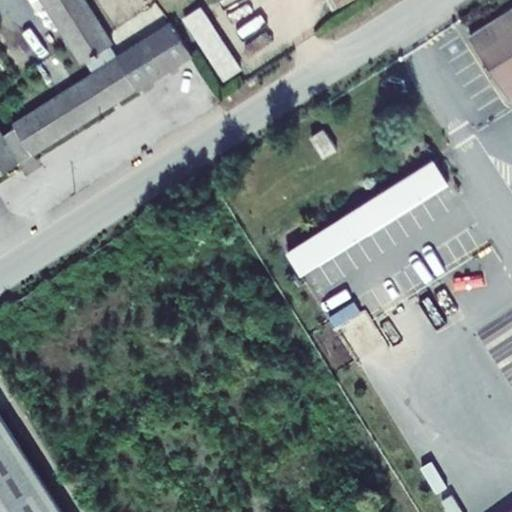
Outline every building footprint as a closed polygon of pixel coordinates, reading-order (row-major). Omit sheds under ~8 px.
[(28,115),(46,144),(193,54),(175,24),(117,60),(109,47),(113,45),(85,0),(44,0),(83,62),(88,59),(96,73),(28,115)] [(242,68),(201,6),(183,18),(224,80),(242,68)] [(511,9),(476,33),(511,90),(511,9)] [(0,130),(0,172),(46,144),(28,115),(13,124),(15,128),(3,135),(0,130)] [(358,136),(346,117),(334,124),(346,143),(358,136)] [(286,251),(300,272),(449,179),(436,158),(286,251)] [(0,511),(59,511),(0,416),(0,511)]
